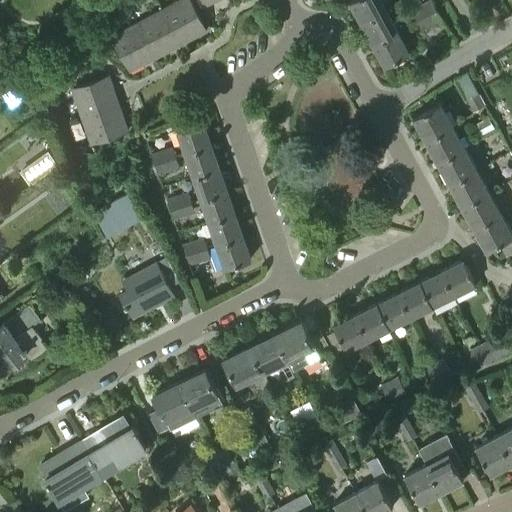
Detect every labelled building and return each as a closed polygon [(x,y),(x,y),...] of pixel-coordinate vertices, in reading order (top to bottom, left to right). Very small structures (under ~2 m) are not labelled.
[(176,0),(162,8),(181,43),(207,29),(191,0),(176,0)] [(360,22),(385,8),(380,0),(349,0),(360,22)] [(416,19),(432,11),(436,8),(431,0),(425,0),(410,9),(416,19)] [(137,21),(156,56),(181,43),(162,8),(137,21)] [(373,43),(397,30),(385,8),(360,22),(373,43)] [(436,8),(432,11),(416,19),(428,40),(448,29),(436,8)] [(156,56),(137,21),(111,35),(130,70),(156,56)] [(397,30),(373,43),(384,65),(409,51),(397,30)] [(485,105),(473,83),(467,72),(455,78),(473,111),(485,105)] [(81,115),(118,101),(109,74),(71,87),(81,115)] [(118,101),(81,115),(90,142),(128,129),(118,101)] [(425,138),(452,123),(440,101),(413,116),(425,138)] [(185,153),(211,143),(203,120),(177,129),(185,153)] [(437,161),(464,146),(452,123),(425,138),(437,161)] [(193,175),(219,166),(211,143),(185,153),(193,175)] [(154,163),(176,156),(172,145),(151,152),(154,163)] [(449,183),(476,168),(464,146),(437,161),(449,183)] [(48,151),(21,172),(29,184),(57,163),(48,151)] [(176,156),(154,163),(158,173),(179,166),(176,156)] [(200,198),(227,189),(219,166),(193,175),(200,198)] [(461,205),(489,190),(476,168),(449,183),(461,205)] [(208,221),(235,212),(227,189),(200,198),(208,221)] [(170,209),(192,201),(188,190),(167,198),(170,209)] [(474,227),(501,212),(489,190),(461,205),(474,227)] [(92,211),(106,236),(141,216),(127,191),(92,211)] [(192,201),(170,209),(174,220),(195,212),(192,201)] [(216,244),(243,235),(235,212),(208,221),(216,244)] [(511,233),(501,212),(474,227),(486,250),(511,235),(511,233)] [(243,235),(216,244),(224,267),(251,258),(243,235)] [(186,254),(207,247),(203,236),(182,243),(186,254)] [(207,247),(186,254),(189,265),(211,258),(207,247)] [(441,269),(454,294),(476,283),(463,258),(441,269)] [(132,315),(174,293),(157,261),(122,280),(127,288),(120,293),(132,315)] [(419,279),(432,305),(454,294),(441,269),(419,279)] [(398,290),(411,316),(432,305),(419,279),(398,290)] [(376,301),(389,326),(411,316),(398,290),(376,301)] [(355,312),(368,337),(389,326),(376,301),(355,312)] [(48,347),(32,324),(41,318),(29,303),(4,321),(5,321),(0,325),(0,367),(2,371),(27,352),(32,359),(48,347)] [(368,337),(355,312),(333,323),(346,348),(368,337)] [(293,370),(320,356),(318,352),(329,347),(320,330),(310,335),(301,318),(274,332),(287,358),(293,370)] [(250,344),(263,371),(287,358),(274,332),(250,344)] [(479,343),(488,361),(511,350),(502,332),(479,343)] [(488,361),(479,343),(470,348),(479,366),(488,361)] [(263,371),(250,344),(223,358),(236,385),(250,378),(257,392),(270,385),(263,371)] [(434,361),(443,380),(452,375),(442,357),(434,361)] [(443,380),(434,361),(425,366),(434,384),(443,380)] [(179,380),(193,407),(218,394),(204,367),(179,380)] [(388,379),(398,397),(406,393),(397,375),(388,379)] [(398,397),(388,379),(380,383),(389,401),(398,397)] [(193,407),(179,380),(152,394),(159,407),(148,413),(158,433),(169,427),(170,429),(197,415),(193,407)] [(472,398),(481,393),(474,380),(465,385),(472,398)] [(488,406),(483,398),(481,393),(472,398),(479,411),(488,406)] [(334,421),(336,426),(362,414),(354,397),(328,409),(334,421)] [(273,446),(251,404),(240,410),(261,452),(273,446)] [(316,413),(323,427),(334,421),(328,409),(327,407),(316,413)] [(400,426),(409,422),(402,409),(393,413),(400,426)] [(81,438),(102,473),(146,446),(132,424),(131,425),(123,412),(81,438)] [(323,427),(316,413),(305,419),(313,432),(323,427)] [(409,422),(400,426),(408,439),(416,435),(409,422)] [(511,425),(497,434),(511,460),(511,425)] [(463,478),(455,465),(462,461),(446,432),(417,447),(426,462),(441,490),(463,478)] [(511,461),(511,460),(497,434),(475,445),(482,458),(490,473),(511,461)] [(328,455),(339,449),(331,437),(321,442),(328,455)] [(102,473),(81,438),(39,463),(47,476),(45,477),(58,500),(102,473)] [(217,452),(224,465),(233,461),(226,447),(217,452)] [(339,449),(328,455),(336,468),(346,462),(339,449)] [(224,465),(217,452),(204,458),(211,471),(224,465)] [(419,502),(441,490),(426,462),(404,474),(411,486),(419,502)] [(259,483),(268,479),(261,466),(252,470),(259,483)] [(227,511),(232,511),(238,509),(219,470),(202,478),(210,495),(218,492),(227,511)] [(355,490),(367,511),(381,511),(392,506),(384,491),(377,478),(355,490)] [(268,479),(259,483),(266,496),(275,492),(268,479)] [(280,511),(318,511),(306,490),(277,506),(280,511)] [(367,511),(355,490),(334,502),(338,511),(367,511)]
